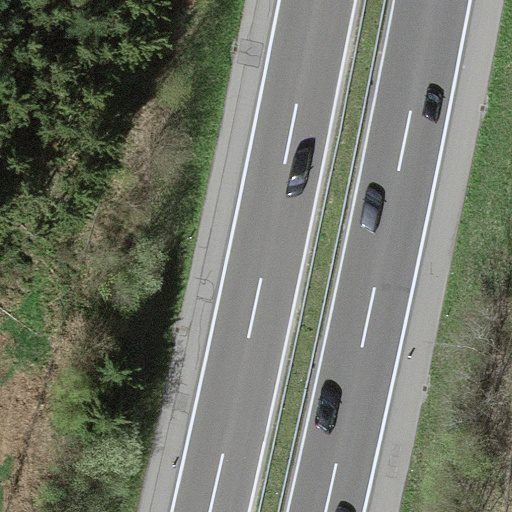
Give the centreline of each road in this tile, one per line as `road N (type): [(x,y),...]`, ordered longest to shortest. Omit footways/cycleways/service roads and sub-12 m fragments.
road 1 (motorway): [(316,0),(209,511)]
road 2 (motorway): [(325,511),(431,0)]
